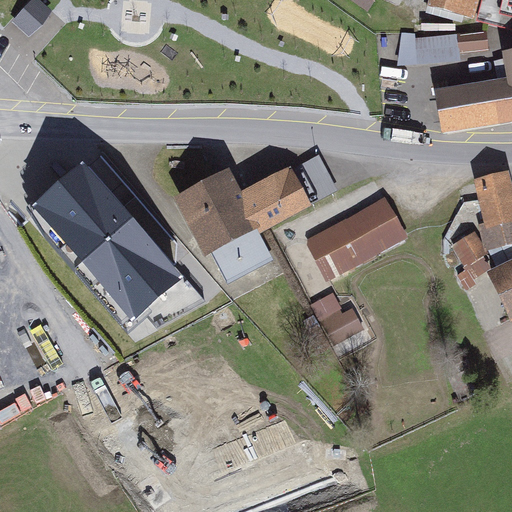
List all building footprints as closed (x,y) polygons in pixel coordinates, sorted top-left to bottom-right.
[(97,0),(59,0),(73,18),(98,1),(97,0)] [(377,0),(339,0),(337,3),(366,20),(377,0)] [(475,0),(419,0),(416,17),(469,28),(475,0)] [(511,0),(482,0),(481,8),(511,15),(511,0)] [(400,39),(401,70),(462,68),(462,56),(488,55),(487,35),(400,39)] [(496,89),(424,99),(430,137),(511,124),(511,52),(491,56),(496,89)] [(82,174),(31,219),(133,334),(184,289),(82,174)] [(219,176),(160,203),(187,262),(297,210),(283,179),(232,203),(219,176)] [(511,208),(506,180),(465,190),(481,258),(511,250),(511,208)] [(382,200),(302,246),(324,284),(404,239),(382,200)] [(470,238),(452,245),(464,274),(482,266),(470,238)] [(511,261),(477,279),(499,325),(511,318),(511,261)] [(202,298),(218,290),(209,271),(192,279),(202,298)]
